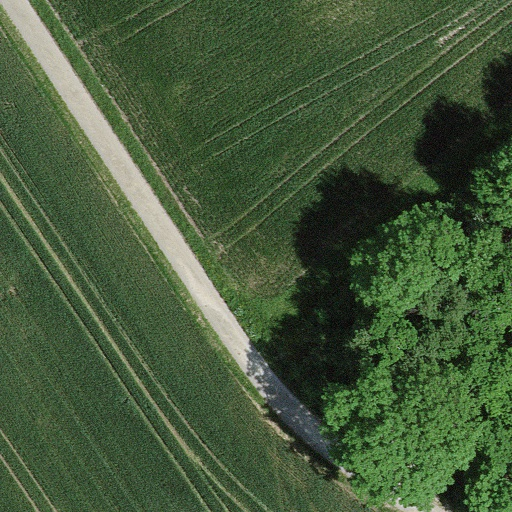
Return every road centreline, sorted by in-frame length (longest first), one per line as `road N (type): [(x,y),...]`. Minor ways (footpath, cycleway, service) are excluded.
road 1 (track): [(7,0),(296,424),(413,511)]
road 2 (track): [(358,475),(511,355)]
